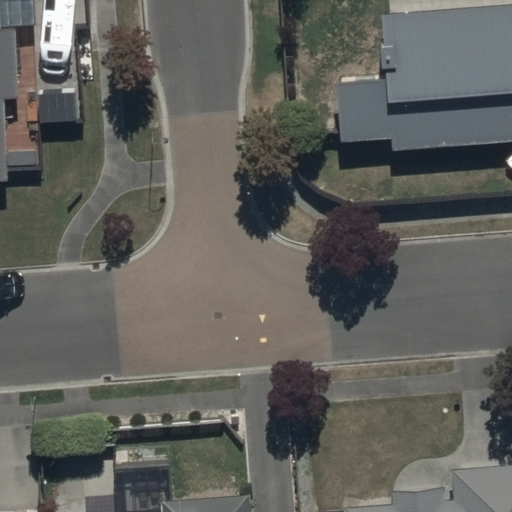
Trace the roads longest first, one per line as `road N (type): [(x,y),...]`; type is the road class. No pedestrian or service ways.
road 1 (residential): [(221,319),(196,0)]
road 2 (residential): [(511,297),(221,319)]
road 3 (residential): [(221,319),(0,336)]
